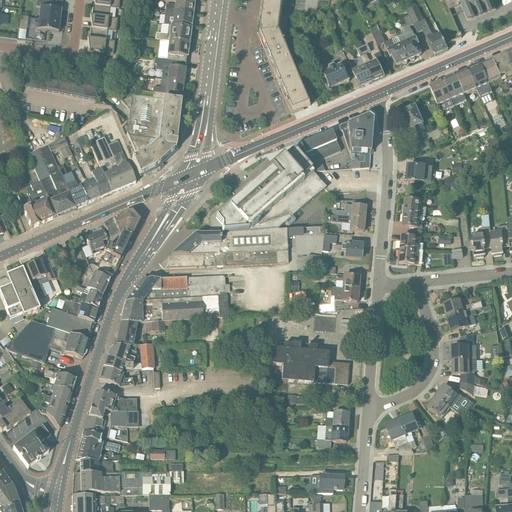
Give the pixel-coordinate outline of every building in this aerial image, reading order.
[(93,7),(109,9),(118,10),(119,0),(93,0),(94,5),(93,5),(93,7)] [(294,113),(301,109),(310,106),(280,33),(279,32),(283,0),(265,0),(261,35),(294,113)] [(444,0),(449,11),(461,6),(467,21),(471,19),(474,18),(473,18),(480,15),(480,16),(482,15),(482,14),(488,12),(489,12),(491,11),(495,9),(490,0),(444,0)] [(61,10),(49,9),(50,3),(37,1),(36,7),(40,8),(39,19),(60,22),(61,10)] [(165,12),(192,15),(193,9),(194,9),(195,5),(193,4),(194,3),(175,1),(174,6),(166,5),(165,12)] [(364,2),(358,5),(361,11),(367,9),(364,2)] [(407,11),(408,15),(413,26),(423,21),(417,6),(407,11)] [(90,29),(107,31),(116,32),(117,20),(108,19),(109,9),(93,7),(92,17),(90,16),(92,29),(91,29),(91,28),(90,28),(90,29)] [(191,21),(192,15),(165,12),(164,19),(163,25),(172,26),(172,25),(191,27),(191,25),(192,26),(193,21),(191,21)] [(404,30),(410,27),(413,26),(408,15),(400,19),(404,30)] [(28,18),(20,17),(19,30),(26,31),(28,18)] [(37,30),(58,33),(60,22),(39,19),(37,30)] [(155,41),(168,43),(188,45),(189,39),(190,40),(191,33),(190,32),(190,29),(168,26),(166,35),(156,34),(155,41)] [(375,43),(377,47),(384,44),(385,43),(377,26),(369,30),(375,43)] [(433,38),(429,27),(422,30),(434,57),(448,51),(441,34),(433,38)] [(87,50),(87,52),(113,55),(115,42),(106,41),(107,31),(90,29),(89,39),(87,39),(89,50),(87,50)] [(415,38),(411,31),(405,34),(397,38),(400,45),(408,61),(410,61),(412,62),(415,60),(415,58),(421,56),(417,47),(419,46),(416,38),(415,38)] [(353,40),(372,83),(391,75),(381,52),(374,55),(376,62),(368,65),(367,63),(369,62),(366,55),(370,53),(368,46),(363,48),(359,38),(353,40)] [(359,88),(372,83),(353,40),(352,41),(364,67),(358,69),(351,54),(350,54),(348,50),(343,52),(349,66),(350,66),(359,88)] [(408,61),(400,45),(394,48),(390,41),(385,43),(384,44),(387,51),(386,51),(390,59),(393,58),(397,67),(403,64),(405,65),(408,64),(408,62),(408,61)] [(188,46),(188,45),(168,43),(167,55),(166,60),(157,59),(157,60),(186,63),(187,52),(189,52),(189,46),(188,46)] [(349,66),(343,52),(342,50),(335,53),(338,60),(322,66),(325,73),(322,74),(323,76),(329,90),(329,91),(333,89),(334,91),(341,88),(340,86),(350,82),(344,68),(349,66)] [(506,79),(511,76),(511,74),(504,57),(493,62),(502,84),(503,84),(501,79),(505,77),(506,79)] [(185,69),(186,63),(157,60),(155,71),(163,72),(161,80),(183,83),(185,69)] [(490,89),(502,84),(493,62),(481,67),(489,86),(490,89)] [(489,86),(481,67),(468,73),(476,92),(480,99),(492,94),(489,86)] [(464,97),(476,92),(468,73),(456,78),(464,97)] [(24,75),(22,87),(28,88),(30,77),(24,75)] [(36,78),(30,77),(28,88),(34,89),(36,78)] [(42,79),(36,78),(34,89),(40,90),(42,79)] [(452,102),(464,97),(456,78),(443,83),(452,102)] [(49,80),(42,79),(40,90),(46,92),(49,80)] [(55,81),(49,80),(46,92),(52,93),(55,81)] [(181,97),(183,83),(161,80),(160,89),(153,88),(153,93),(165,94),(165,95),(181,97)] [(61,83),(55,81),(52,93),(58,94),(61,83)] [(67,84),(61,83),(58,94),(65,95),(67,84)] [(454,109),(452,102),(443,83),(430,89),(441,115),(454,109)] [(73,85),(67,84),(65,95),(71,96),(73,85)] [(79,86),(73,85),(71,96),(77,97),(79,86)] [(85,87),(79,86),(77,97),(83,99),(85,87)] [(91,88),(85,87),(83,99),(89,100),(91,88)] [(97,90),(91,88),(89,100),(95,101),(97,90)] [(176,143),(181,103),(131,96),(126,134),(137,157),(131,160),(139,176),(155,168),(175,150),(176,143)] [(414,108),(413,107),(411,106),(408,107),(407,109),(407,111),(401,113),(412,140),(418,137),(417,134),(425,131),(423,126),(424,126),(416,107),(414,108)] [(372,119),(367,116),(345,126),(339,129),(349,156),(350,156),(351,162),(358,163),(360,163),(359,169),(369,169),(370,141),(372,119)] [(90,131),(84,133),(101,170),(111,195),(135,184),(111,127),(106,130),(105,128),(100,131),(104,138),(95,142),(90,131)] [(295,147),(296,149),(301,156),(304,155),(312,172),(324,171),(320,161),(340,152),(331,131),(300,145),(301,147),(297,149),(296,147),(295,147)] [(50,152),(67,145),(64,138),(47,146),(48,147),(50,152)] [(503,153),(496,138),(489,141),(496,156),(503,153)] [(48,147),(28,155),(33,166),(29,168),(30,170),(34,169),(40,182),(56,219),(75,210),(57,169),(50,152),(48,147)] [(68,148),(60,151),(64,160),(72,156),(68,148)] [(312,173),(301,156),(296,149),(283,161),(282,160),(281,161),(284,165),(274,173),(271,169),(270,170),(271,171),(250,190),(249,188),(248,190),(249,191),(246,193),(245,192),(244,193),(245,194),(240,199),(239,198),(238,199),(238,200),(221,215),(222,234),(278,230),(326,189),(312,173)] [(474,165),(471,159),(464,162),(467,168),(474,165)] [(93,202),(101,199),(97,189),(98,188),(95,181),(94,182),(91,174),(87,167),(85,161),(80,164),(86,177),(87,177),(89,182),(85,184),(80,171),(79,171),(82,179),(93,202)] [(435,169),(408,166),(407,181),(433,183),(435,169)] [(57,169),(75,210),(87,205),(77,182),(73,174),(67,176),(63,167),(57,169)] [(101,170),(91,174),(94,182),(95,181),(98,188),(97,189),(101,199),(111,195),(101,170)] [(87,205),(93,202),(82,179),(79,171),(73,174),(77,182),(87,205)] [(447,189),(460,183),(457,178),(445,183),(447,189)] [(27,196),(18,200),(31,230),(56,219),(40,182),(31,186),(33,192),(26,195),(27,196)] [(333,217),(364,220),(365,208),(364,207),(365,201),(352,202),(352,206),(351,206),(345,205),(344,212),(334,211),(333,217)] [(403,215),(426,218),(426,209),(424,209),(424,203),(405,202),(403,215)] [(9,239),(17,236),(8,214),(0,217),(9,239)] [(131,214),(103,225),(110,240),(122,235),(123,234),(131,238),(138,222),(131,214)] [(426,218),(403,215),(402,228),(422,229),(423,223),(419,223),(420,217),(426,218)] [(364,220),(333,217),(327,217),(327,223),(327,224),(349,225),(348,231),(363,233),(364,220)] [(507,233),(508,233),(508,227),(497,228),(496,234),(490,234),(489,235),(491,247),(492,256),(493,256),(493,258),(501,257),(501,255),(502,255),(502,247),(503,246),(509,245),(507,233)] [(278,230),(222,234),(210,235),(210,234),(201,234),(201,236),(195,236),(159,266),(163,270),(277,265),(288,264),(288,252),(287,252),(287,238),(302,237),(302,229),(278,231),(278,230)] [(489,235),(490,234),(490,229),(479,230),(478,236),(472,236),(472,243),(469,243),(469,242),(468,242),(469,252),(470,252),(470,251),(473,251),(474,258),(475,258),(475,260),(484,259),(484,257),(485,257),(484,249),(485,248),(491,247),(489,235)] [(100,253),(99,250),(104,248),(102,243),(107,241),(104,233),(85,241),(92,256),(99,253),(100,253)] [(112,275),(131,238),(123,234),(122,235),(120,239),(120,238),(114,249),(109,246),(98,267),(99,269),(105,272),(112,275)] [(322,243),(329,244),(336,244),(336,238),(323,236),(322,243)] [(400,250),(419,252),(421,240),(402,238),(400,250)] [(362,246),(345,244),(345,246),(341,246),(341,251),(344,251),(344,257),(360,259),(362,246)] [(80,263),(86,260),(80,248),(74,251),(80,263)] [(453,261),(463,259),(461,249),(451,251),(453,261)] [(423,252),(419,252),(400,250),(399,264),(418,266),(422,266),(423,252)] [(321,257),(308,255),(306,271),(319,270),(321,257)] [(59,265),(56,259),(50,262),(52,268),(59,265)] [(42,268),(39,262),(26,267),(31,279),(29,280),(37,300),(37,301),(46,297),(41,285),(55,280),(49,265),(42,268)] [(91,274),(102,278),(105,272),(99,269),(92,265),(88,266),(91,274)] [(109,282),(102,278),(91,274),(88,266),(83,277),(85,279),(81,288),(88,290),(87,291),(102,297),(109,282)] [(7,279),(0,282),(0,296),(10,320),(22,315),(23,318),(39,311),(22,270),(6,277),(7,279)] [(341,289),(358,291),(359,278),(336,276),(335,282),(342,283),(341,289)] [(134,292),(225,286),(224,277),(143,281),(134,292)] [(506,291),(504,285),(496,288),(499,294),(506,291)] [(88,290),(81,288),(77,286),(74,291),(82,295),(79,300),(72,298),(71,301),(98,309),(100,301),(102,297),(87,291),(88,290)] [(217,297),(220,297),(220,293),(229,293),(229,286),(225,286),(134,292),(125,304),(217,297)] [(331,288),(330,297),(334,297),(334,302),(335,302),(341,302),(357,304),(357,303),(358,291),(341,289),(335,288),(331,288)] [(125,304),(120,325),(137,324),(229,318),(227,297),(220,297),(125,304)] [(335,304),(335,302),(334,302),(334,297),(330,297),(330,304),(317,304),(318,312),(335,311),(335,304)] [(93,324),(98,309),(71,301),(71,303),(65,301),(61,314),(93,324)] [(464,314),(480,309),(482,308),(481,303),(462,308),(459,301),(444,306),(448,319),(464,314)] [(93,324),(61,314),(57,312),(52,310),(46,328),(55,330),(88,341),(93,325),(93,324)] [(464,314),(448,319),(452,332),(457,331),(457,330),(470,327),(470,328),(476,325),(474,319),(473,319),(473,317),(476,316),(475,311),(464,314)] [(44,365),(49,350),(49,347),(53,336),(55,330),(46,328),(32,323),(17,339),(6,351),(7,353),(33,362),(41,364),(44,365)] [(163,323),(150,323),(150,333),(164,333),(163,326),(163,323)] [(132,348),(137,325),(137,324),(120,325),(115,349),(132,348)] [(53,336),(49,347),(49,350),(82,361),(88,341),(55,330),(53,336)] [(473,347),(473,337),(473,336),(460,338),(460,348),(452,348),(452,362),(469,361),(469,347),(473,347)] [(0,342),(0,343),(3,347),(11,341),(8,337),(0,342)] [(510,347),(509,340),(500,343),(501,348),(510,347)] [(271,350),(270,365),(282,366),(281,382),(313,384),(325,385),(347,387),(349,363),(328,362),(328,354),(316,353),(316,345),(299,344),(299,343),(293,342),(293,343),(292,343),(292,345),(284,344),(283,350),(271,350)] [(133,371),(154,370),(153,352),(153,346),(139,347),(140,365),(133,366),(133,371)] [(124,363),(133,363),(136,354),(128,352),(129,349),(132,348),(115,349),(115,351),(112,350),(109,352),(107,359),(124,363)] [(0,356),(6,364),(11,360),(4,351),(0,354),(0,356)] [(133,365),(133,363),(124,363),(107,359),(104,368),(121,373),(123,375),(132,371),(133,365)] [(469,361),(452,362),(453,376),(461,376),(461,384),(474,386),(474,384),(478,385),(479,379),(477,379),(474,376),(474,374),(477,372),(477,361),(469,361)] [(40,370),(41,364),(33,362),(31,367),(40,370)] [(124,381),(123,375),(121,373),(104,368),(99,382),(120,388),(133,386),(132,379),(124,381)] [(47,386),(71,394),(75,380),(46,371),(44,378),(50,379),(47,386)] [(20,388),(24,384),(29,381),(23,374),(14,381),(20,388)] [(472,396),(474,386),(461,384),(460,390),(472,396)] [(43,398),(47,399),(49,394),(50,395),(51,393),(53,394),(51,400),(50,403),(66,408),(71,394),(47,386),(44,386),(43,391),(45,392),(43,398)] [(435,398),(449,408),(458,415),(458,414),(464,420),(468,414),(459,407),(464,400),(457,395),(456,396),(444,387),(435,398)] [(59,432),(66,410),(66,408),(50,403),(51,400),(47,399),(43,398),(45,392),(43,391),(39,390),(37,395),(34,395),(33,398),(38,408),(47,411),(45,414),(59,432)] [(136,413),(136,412),(136,400),(123,400),(107,395),(106,397),(95,394),(91,408),(91,409),(88,417),(103,420),(105,414),(136,413)] [(262,396),(248,396),(249,409),(262,409),(262,396)] [(287,404),(295,405),(296,397),(296,396),(287,396),(287,404)] [(441,419),(449,408),(435,398),(427,409),(441,419)] [(3,406),(0,408),(0,430),(2,433),(6,430),(7,432),(30,414),(20,400),(6,411),(3,407),(3,406)] [(83,434),(101,438),(108,439),(110,428),(127,427),(127,428),(138,428),(138,412),(136,412),(136,413),(105,414),(103,420),(88,417),(88,418),(87,418),(83,434)] [(325,428),(347,430),(348,414),(326,413),(326,414),(325,414),(324,427),(325,427),(325,428)] [(405,436),(406,439),(412,436),(411,435),(418,432),(412,416),(399,422),(405,436)] [(392,442),(405,436),(399,422),(386,427),(392,442)] [(50,437),(42,426),(12,450),(28,469),(48,453),(44,449),(47,446),(46,444),(47,443),(47,441),(47,440),(50,437)] [(443,438),(448,434),(439,426),(435,430),(443,438)] [(346,444),(347,430),(325,428),(324,441),(317,441),(316,451),(330,451),(331,442),(346,444)] [(101,438),(83,434),(76,463),(112,463),(120,463),(120,456),(112,457),(108,456),(103,456),(103,457),(100,458),(102,449),(118,454),(120,447),(107,443),(104,445),(100,443),(101,438)] [(427,453),(433,447),(429,437),(422,440),(427,453)] [(414,441),(408,444),(411,450),(417,448),(414,441)] [(413,455),(411,450),(408,444),(398,448),(398,456),(413,455)] [(164,452),(150,453),(150,462),(164,461),(164,452)] [(383,497),(385,463),(375,462),(374,497),(383,497)] [(80,475),(112,474),(112,463),(76,463),(79,463),(80,475)] [(73,475),(72,498),(148,496),(169,496),(170,496),(169,473),(112,474),(80,475),(73,475)] [(510,483),(511,475),(510,475),(510,473),(504,473),(504,474),(500,474),(498,491),(497,491),(497,499),(500,499),(501,507),(495,508),(495,509),(493,509),(493,505),(487,506),(485,511),(508,511),(506,491),(506,490),(510,483)] [(0,494),(11,487),(10,486),(1,474),(0,474),(0,494)] [(342,492),(343,479),(330,477),(318,477),(318,487),(305,486),(305,494),(314,494),(320,495),(332,495),(332,491),(334,491),(334,492),(336,492),(336,491),(342,492)] [(0,511),(5,511),(17,503),(12,489),(11,487),(0,494),(0,511)] [(395,511),(396,491),(389,490),(389,498),(382,497),(382,503),(382,509),(383,509),(382,511),(395,511)] [(395,511),(402,511),(403,496),(403,491),(396,491),(395,511)] [(267,505),(267,495),(258,495),(258,505),(267,505)] [(274,511),(275,503),(274,503),(274,495),(267,495),(267,511),(274,511)] [(148,496),(148,497),(148,511),(168,511),(168,497),(169,497),(169,496),(148,496)] [(215,511),(224,511),(223,496),(214,496),(215,511)] [(224,511),(225,496),(223,496),(224,511),(215,511),(224,511)] [(92,498),(72,498),(72,511),(109,511),(109,505),(109,497),(92,498)] [(123,498),(109,498),(109,506),(123,506),(123,498)] [(321,505),(321,502),(320,502),(314,502),(313,502),(313,505),(308,505),(308,511),(322,511),(322,505),(321,505)] [(442,511),(442,507),(427,507),(427,502),(419,503),(419,511),(442,511)] [(19,511),(17,504),(17,503),(5,511),(19,511)] [(290,511),(291,509),(290,509),(290,511),(282,511),(282,503),(275,503),(274,511),(290,511)] [(368,511),(381,511),(382,509),(382,503),(369,503),(368,511)]
